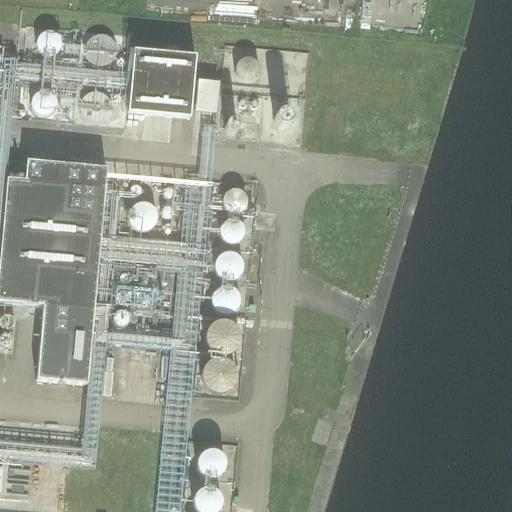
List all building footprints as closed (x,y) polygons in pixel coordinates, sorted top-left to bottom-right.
[(134,53),(128,114),(189,120),(195,58),(134,53)] [(86,386),(106,171),(27,164),(25,183),(7,182),(0,253),(0,303),(43,308),(36,381),(86,386)] [(243,270),(243,268),(242,265),(242,263),(240,261),(240,260),(238,258),(236,257),(233,255),(232,255),(230,255),(227,255),(225,255),(223,256),(220,257),(218,259),(218,260),(216,262),(215,264),(214,266),(214,269),(214,270),(215,273),(216,275),(217,277),(218,278),(219,280),(221,281),(224,282),(225,283),(227,283),(230,283),(232,283),(235,282),(237,281),(239,279),(240,278),(241,276),(242,274),(242,273),(243,271),(243,270)] [(240,304),(240,302),(240,299),(239,297),(238,295),(237,294),(235,292),(233,290),(231,289),(229,289),(226,288),(225,289),(222,289),(220,290),(218,291),(216,293),(214,295),(214,296),(213,298),(212,299),(212,300),(212,302),(212,303),(212,304),(212,307),(213,309),(214,310),(215,312),(217,314),(219,315),(221,316),(222,317),(225,317),(227,317),(230,317),(231,316),(233,315),(235,314),(237,312),(239,310),(240,308),(240,305),(240,304)] [(241,341),(241,340),(241,338),(241,337),(240,335),(239,333),(237,330),(235,328),(233,326),(231,325),(230,325),(227,324),(224,324),(222,324),(219,324),(216,325),(214,327),(211,329),(210,330),(210,331),(209,333),(208,334),(207,335),(207,337),(207,338),(206,341),(206,343),(207,344),(207,346),(208,349),(210,351),(211,354),(214,356),(216,357),(219,358),(221,358),(224,359),(225,359),(228,358),(231,357),(234,356),(236,354),(238,351),(239,350),(240,349),(240,347),(241,346),(241,344),(241,343),(241,341)] [(238,381),(238,378),(237,377),(237,375),(237,374),(236,372),(235,370),(233,367),(230,365),(229,364),(226,363),(223,362),(220,362),(217,362),(214,363),(211,364),(210,365),(209,366),(208,367),(207,368),(206,370),(205,371),(204,374),(203,375),(203,377),(203,378),(203,380),(203,381),(203,384),(204,387),(206,390),(208,392),(210,394),(211,395),(214,396),(217,397),(219,397),(222,397),(225,396),(228,395),(229,395),(231,393),(234,391),(235,390),(235,388),(237,386),(237,384),(237,383),(238,381)] [(208,474),(222,476),(220,488),(209,486),(205,511),(228,511),(237,455),(211,452),(208,474)]
